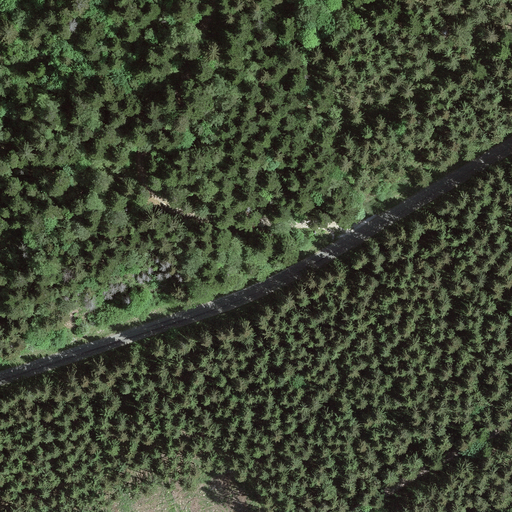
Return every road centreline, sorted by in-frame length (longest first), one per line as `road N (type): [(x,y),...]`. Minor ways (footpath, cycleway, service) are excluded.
road 1 (tertiary): [(0,376),(225,300),(352,241),(511,141)]
road 2 (track): [(352,241),(327,224),(227,222),(176,200),(147,172),(135,139),(145,104),(181,70),(217,0)]
road 3 (track): [(511,422),(354,511)]
